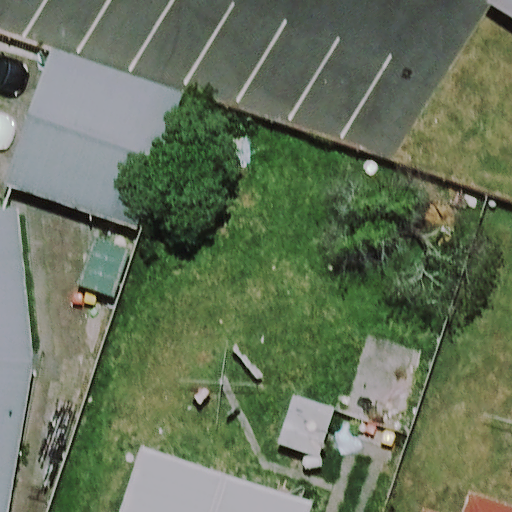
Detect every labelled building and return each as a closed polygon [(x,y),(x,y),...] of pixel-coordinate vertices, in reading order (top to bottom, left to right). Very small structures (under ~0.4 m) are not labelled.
[(511,0),(488,0),(485,5),(511,21),(511,0)] [(183,93),(51,48),(4,185),(136,230),(183,93)] [(9,511),(33,365),(15,209),(0,210),(0,511),(9,511)] [(336,409),(294,394),(277,444),(319,458),(336,409)] [(309,511),(313,503),(142,448),(120,511),(309,511)] [(462,511),(429,511),(422,509),(420,511),(511,511),(511,507),(468,493),(462,511)]
